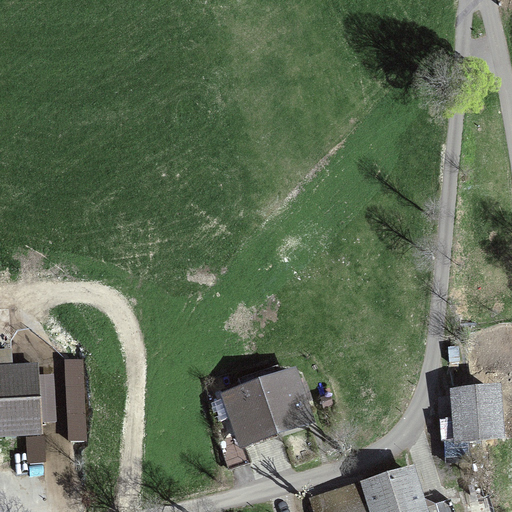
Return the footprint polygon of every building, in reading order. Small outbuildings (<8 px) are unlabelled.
[(0,436),(39,434),(35,366),(10,367),(9,351),(0,351),(0,436)] [(240,446),(241,445),(305,424),(299,406),(305,404),(301,389),(294,391),(290,381),(225,402),(237,438),(240,446)] [(454,396),(456,441),(497,439),(495,394),(454,396)] [(224,473),(248,465),(241,445),(240,446),(237,438),(216,445),(224,473)] [(453,511),(450,502),(421,511),(410,475),(375,486),(373,480),(365,482),(367,488),(310,506),(311,511),(453,511)] [(459,492),(463,511),(485,511),(479,487),(459,492)]
